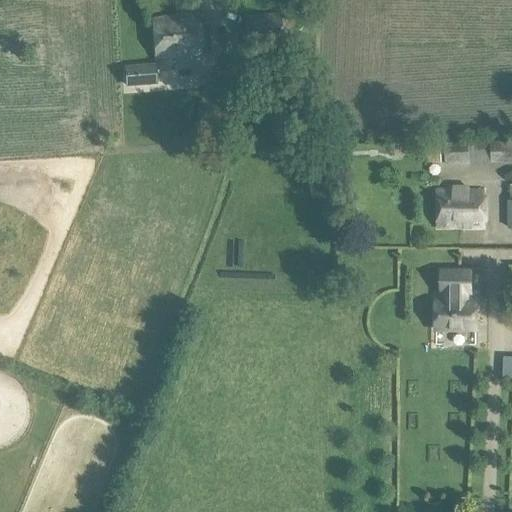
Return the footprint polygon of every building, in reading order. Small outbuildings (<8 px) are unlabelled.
[(283,43),(281,20),(280,13),(242,17),(245,48),(283,45),(283,43)] [(208,28),(199,29),(198,14),(154,18),(157,56),(201,52),(202,54),(211,53),(208,28)] [(289,19),(281,20),(283,43),(292,42),(289,19)] [(124,67),(125,87),(157,84),(155,64),(124,67)] [(416,154),(416,141),(395,142),(395,155),(416,154)] [(511,141),(490,142),(491,163),(511,162),(511,141)] [(469,164),(468,143),(444,144),(445,164),(469,164)] [(437,226),(482,227),(482,191),(437,191),(437,226)] [(441,293),(436,293),(436,332),(478,332),(479,300),(470,300),(470,293),(475,293),(475,277),(441,277),(441,293)]
